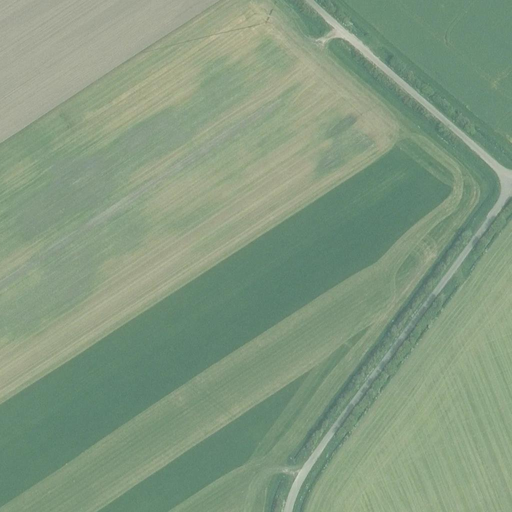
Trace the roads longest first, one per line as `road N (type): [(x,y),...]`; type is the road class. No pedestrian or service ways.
road 1 (unclassified): [(287,511),(319,447),(511,188)]
road 2 (unclassified): [(511,180),(309,0)]
